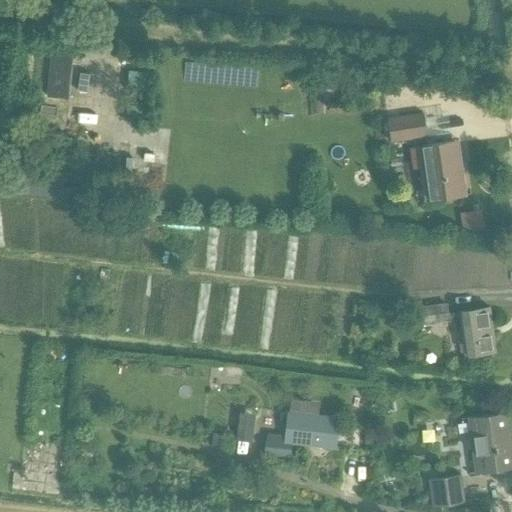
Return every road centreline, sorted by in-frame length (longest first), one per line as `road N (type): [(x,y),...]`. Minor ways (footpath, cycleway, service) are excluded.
road 1 (track): [(419,294),(74,258)]
road 2 (track): [(385,511),(227,448),(145,430)]
